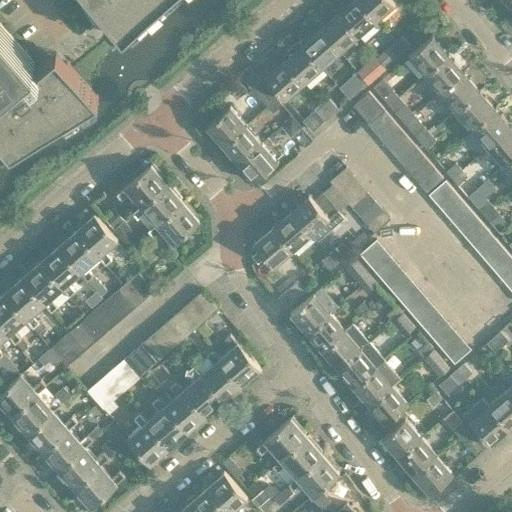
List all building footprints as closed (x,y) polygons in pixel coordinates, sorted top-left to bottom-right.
[(90,0),(122,37),(171,0),(90,0)] [(356,35),(374,19),(357,0),(348,0),(336,11),(356,35)] [(357,0),(374,19),(393,3),(390,0),(357,0)] [(338,50),(356,35),(336,11),(318,26),(338,50)] [(0,90),(1,89),(34,61),(0,22),(0,90)] [(320,66),(338,50),(318,26),(299,42),(320,66)] [(424,73),(448,52),(432,34),(408,55),(424,73)] [(403,52),(410,45),(401,36),(394,42),(403,52)] [(297,40),(280,56),(282,58),(302,82),(320,66),(299,43),(297,40)] [(396,57),(403,52),(394,42),(388,47),(396,57)] [(0,157),(10,150),(97,97),(56,49),(37,65),(34,61),(1,89),(0,90),(0,157)] [(440,91),(464,70),(448,52),(424,73),(440,91)] [(284,98),(302,82),(281,58),(263,74),(284,98)] [(367,83),(375,76),(366,66),(358,73),(367,83)] [(455,109),(479,88),(464,70),(440,91),(455,109)] [(361,88),(367,83),(358,73),(352,78),(361,88)] [(265,105),(275,96),(259,78),(249,86),(265,105)] [(472,128),(495,107),(479,88),(455,109),(472,128)] [(388,104),(398,95),(393,89),(383,97),(388,104)] [(368,90),(353,103),(368,121),(383,108),(368,90)] [(394,111),(404,102),(398,95),(388,104),(394,111)] [(271,111),(281,102),(275,96),(265,105),(271,111)] [(330,115),(338,108),(330,98),(322,105),(330,115)] [(221,143),(244,123),(228,104),(205,125),(221,143)] [(324,120),(330,115),(322,105),(316,110),(324,120)] [(487,146),(511,125),(495,107),(472,128),(487,146)] [(368,121),(366,123),(374,132),(391,117),(383,108),(368,121)] [(314,109),(303,119),(312,130),(324,120),(316,110),(314,109)] [(201,115),(194,122),(200,128),(207,121),(201,115)] [(292,116),(282,125),(291,136),(301,127),(301,126),(292,116)] [(381,140),(398,125),(391,117),(374,132),(381,140)] [(236,161),(260,141),(244,123),(221,143),(236,161)] [(388,148),(405,133),(398,125),(381,140),(388,148)] [(420,140),(429,131),(424,125),(414,134),(420,140)] [(503,164),(511,156),(511,126),(511,125),(487,146),(503,164)] [(426,147),(436,139),(429,131),(420,140),(426,147)] [(396,157),(413,142),(405,133),(388,148),(396,157)] [(253,180),(276,160),(260,141),(236,161),(253,180)] [(403,165),(420,150),(413,142),(396,157),(403,165)] [(410,173),(427,158),(420,150),(403,165),(410,173)] [(511,174),(511,156),(503,164),(511,174)] [(417,181),(434,167),(427,158),(410,173),(417,181)] [(452,177),(461,168),(456,161),(446,170),(452,177)] [(139,204),(166,180),(150,162),(115,193),(120,198),(128,191),(139,204)] [(335,189),(352,174),(345,166),(328,180),(331,184),(335,189)] [(425,191),(442,176),(434,167),(417,181),(425,191)] [(457,183),(467,175),(461,168),(452,177),(457,183)] [(342,197),(359,182),(352,174),(335,189),(342,197)] [(434,202),(451,187),(444,179),(427,193),(434,202)] [(155,222),(182,198),(166,180),(139,204),(131,211),(136,217),(144,210),(155,222)] [(349,205),(366,190),(359,182),(342,197),(346,202),(349,205)] [(346,202),(342,197),(335,189),(331,184),(322,192),(321,191),(312,199),(307,194),(289,210),(309,233),(309,232),(316,240),(344,216),(338,209),(346,202)] [(482,184),(468,196),(474,203),(488,192),(482,184)] [(441,210),(459,195),(452,188),(451,187),(434,202),(435,202),(441,210)] [(356,214),(373,199),(366,190),(349,205),(356,214)] [(449,218),(466,204),(460,197),(459,195),(441,210),(443,211),(449,218)] [(171,240),(198,217),(182,198),(155,222),(147,229),(152,234),(160,227),(171,240)] [(483,213),(493,204),(487,198),(478,207),(483,213)] [(364,223),(381,208),(373,199),(356,214),(364,223)] [(456,227),(473,212),(468,206),(466,204),(449,218),(451,221),(456,227)] [(489,220),(499,211),(493,204),(483,213),(489,220)] [(372,232),(389,217),(381,208),(364,223),(372,232)] [(114,210),(105,217),(113,227),(122,219),(114,210)] [(290,249),(309,233),(289,210),(271,226),(290,249)] [(104,249),(117,238),(94,211),(76,227),(99,254),(105,261),(111,257),(104,249)] [(463,235),(480,220),(475,215),(473,212),(456,227),(458,230),(463,235)] [(122,219),(113,227),(126,242),(129,245),(138,237),(122,219)] [(470,243),(488,229),(483,224),(480,220),(463,235),(466,239),(470,243)] [(272,265),(290,249),(271,226),(252,242),(258,249),(265,256),(272,265)] [(87,264),(99,254),(76,227),(58,243),(81,269),(87,277),(86,278),(96,290),(101,285),(103,284),(93,272),(87,264)] [(478,252),(495,237),(491,233),(488,229),(470,243),(474,248),(478,252)] [(485,260),(502,245),(499,242),(495,237),(478,252),(482,257),(485,260)] [(365,261),(382,247),(374,238),(358,252),(365,261)] [(68,280),(81,269),(58,243),(40,258),(62,285),(69,293),(75,288),(68,280)] [(492,268),(509,254),(507,251),(502,245),(485,260),(490,266),(492,268)] [(335,263),(343,256),(335,247),(327,254),(335,263)] [(373,269),(389,255),(383,248),(382,247),(365,261),(366,262),(373,269)] [(258,249),(252,255),(258,262),(265,256),(258,249)] [(329,268),(335,263),(327,254),(321,259),(329,268)] [(499,277),(511,265),(511,256),(509,254),(492,268),(498,275),(499,277)] [(380,278),(397,264),(391,257),(389,255),(373,269),(374,271),(380,278)] [(50,296),(62,285),(40,258),(21,274),(44,301),(50,309),(57,303),(50,296)] [(388,287),(404,272),(398,266),(397,264),(380,278),(382,280),(388,287)] [(506,285),(511,280),(511,265),(499,277),(506,284),(506,285)] [(360,282),(369,274),(364,268),(355,277),(360,282)] [(144,296),(153,288),(138,270),(129,278),(144,296)] [(395,294),(411,281),(406,275),(404,272),(388,287),(390,289),(395,294)] [(32,311),(44,301),(21,274),(3,290),(26,317),(32,324),(39,319),(32,311)] [(367,290),(376,282),(369,274),(360,282),(367,290)] [(135,304),(144,296),(129,278),(119,286),(135,304)] [(285,307),(304,290),(296,280),(276,297),(285,307)] [(402,304),(419,289),(414,284),(411,281),(395,294),(398,298),(402,304)] [(101,285),(96,290),(101,295),(106,291),(101,285)] [(126,311),(135,304),(119,286),(110,294),(126,311)] [(207,315),(216,307),(201,289),(192,297),(207,315)] [(410,312),(426,298),(422,293),(419,289),(402,304),(406,307),(410,312)] [(14,327),(26,317),(3,290),(0,292),(0,323),(8,332),(14,340),(15,340),(23,349),(27,345),(19,336),(21,335),(14,327)] [(96,290),(86,299),(92,305),(102,296),(101,295),(96,290)] [(305,330),(328,310),(312,292),(289,312),(305,330)] [(117,319),(126,311),(110,294),(101,301),(117,319)] [(198,323),(207,315),(192,297),(183,305),(198,323)] [(417,321),(433,306),(430,302),(426,298),(410,312),(413,316),(417,321)] [(108,327),(117,319),(101,301),(92,309),(108,327)] [(364,302),(354,310),(358,315),(367,307),(364,302)] [(189,331),(198,323),(183,305),(174,313),(189,331)] [(391,319),(401,310),(396,305),(386,313),(391,319)] [(425,329),(441,315),(438,311),(433,306),(417,321),(421,325),(425,329)] [(99,335),(108,327),(92,309),(83,317),(99,335)] [(344,329),(344,328),(328,310),(305,330),(321,348),(344,329)] [(391,332),(408,318),(401,310),(391,319),(392,319),(385,325),(391,332)] [(180,338),(189,331),(174,313),(165,321),(180,338)] [(432,338),(448,323),(445,320),(441,315),(425,329),(429,334),(432,338)] [(171,346),(180,338),(165,321),(156,329),(171,346)] [(212,330),(204,321),(197,327),(205,336),(212,330)] [(360,347),(368,340),(352,321),(344,328),(344,329),(321,348),(336,366),(359,346),(360,347)] [(84,348),(93,340),(77,322),(68,330),(84,348)] [(440,346),(456,332),(453,329),(448,323),(432,338),(437,344),(440,346)] [(201,350),(209,343),(196,329),(188,336),(201,350)] [(75,356),(84,348),(68,330),(59,338),(75,356)] [(502,346),(508,341),(499,331),(493,336),(502,346)] [(242,382),(259,367),(230,332),(224,337),(230,345),(219,356),(242,382)] [(447,355),(463,340),(461,338),(456,332),(440,346),(445,353),(447,355)] [(157,358),(166,351),(150,334),(142,341),(157,358)] [(495,352),(502,346),(493,336),(487,342),(495,352)] [(66,364),(75,356),(59,338),(50,345),(66,364)] [(368,340),(360,347),(359,346),(336,366),(352,384),(375,365),(376,365),(384,358),(368,340)] [(427,341),(418,348),(424,355),(434,347),(430,343),(429,342),(428,340),(427,341)] [(463,340),(447,355),(453,362),(469,347),(463,340)] [(147,367),(157,358),(142,341),(132,349),(147,367)] [(434,347),(424,355),(424,356),(430,363),(437,356),(439,355),(440,354),(434,347)] [(242,382),(219,356),(212,348),(206,352),(213,360),(200,371),(223,398),(242,382)] [(139,375),(147,367),(132,349),(123,357),(139,375)] [(18,368),(4,352),(0,355),(0,361),(11,374),(18,368)] [(185,353),(177,359),(186,369),(193,362),(185,353)] [(437,356),(430,363),(439,373),(447,367),(437,356)] [(129,383),(139,375),(123,357),(114,365),(129,383)] [(391,383),(400,376),(384,358),(376,365),(375,365),(352,384),(368,403),(391,383)] [(465,377),(472,371),(464,361),(457,368),(465,377)] [(223,398),(200,371),(193,363),(188,368),(195,376),(182,387),(205,414),(223,398)] [(120,390),(129,383),(114,365),(105,373),(120,390)] [(458,383),(465,377),(457,368),(450,373),(458,383)] [(40,378),(32,385),(20,371),(0,388),(0,401),(10,413),(36,391),(44,384),(40,378)] [(111,398),(120,390),(105,373),(96,381),(111,398)] [(205,414),(182,387),(175,379),(170,384),(177,392),(164,403),(187,429),(205,414)] [(102,406),(111,398),(96,381),(87,388),(102,406)] [(407,402),(391,383),(368,403),(384,422),(407,402)] [(53,394),(56,396),(60,401),(60,402),(70,394),(62,386),(53,394)] [(508,427),(511,423),(511,395),(506,388),(487,404),(508,427)] [(432,405),(442,396),(436,389),(426,398),(432,405)] [(56,396),(48,403),(36,391),(10,413),(26,431),(52,408),(60,401),(56,396)] [(187,429),(164,403),(157,395),(152,399),(159,407),(146,419),(169,445),(187,429)] [(489,444),(508,427),(487,404),(469,420),(489,444)] [(72,415),(63,422),(52,408),(26,431),(42,450),(68,427),(76,420),(72,415)] [(169,445),(146,419),(139,411),(133,415),(140,423),(127,435),(150,461),(169,445)] [(280,458),(306,434),(290,415),(255,445),(260,452),(269,445),(280,458)] [(397,456),(420,436),(404,417),(380,437),(397,456)] [(458,435),(468,427),(462,420),(452,428),(458,435)] [(97,423),(87,432),(88,433),(92,437),(101,428),(97,423)] [(83,444),(91,437),(88,433),(79,440),(68,427),(42,450),(57,468),(83,444)] [(464,442),(473,433),(468,427),(458,435),(464,442)] [(295,476),(322,453),(306,434),(280,458),(272,465),(276,470),(284,463),(295,476)] [(412,474),(436,454),(420,436),(397,456),(412,474)] [(108,455),(118,447),(109,437),(100,446),(108,455)] [(103,451),(95,458),(83,444),(57,468),(74,486),(100,464),(108,457),(103,451)] [(135,452),(131,455),(136,461),(139,457),(135,452)] [(311,494),(338,471),(322,453),(295,476),(287,483),(292,489),(300,482),(311,494)] [(436,454),(412,474),(428,493),(452,472),(442,461),(437,455),(436,454)] [(229,455),(222,461),(229,469),(235,463),(229,455)] [(118,468),(110,475),(100,464),(74,486),(89,504),(123,474),(118,468)] [(238,511),(235,507),(247,497),(224,470),(206,486),(228,511),(238,511)] [(280,503),(292,492),(287,485),(274,497),(280,503)] [(228,511),(206,486),(188,502),(196,511),(228,511)] [(263,488),(250,500),(257,509),(271,497),(263,488)] [(322,492),(314,499),(320,506),(328,499),(322,492)] [(355,511),(347,501),(341,506),(334,511),(355,511)] [(196,511),(188,502),(175,511),(196,511)]
